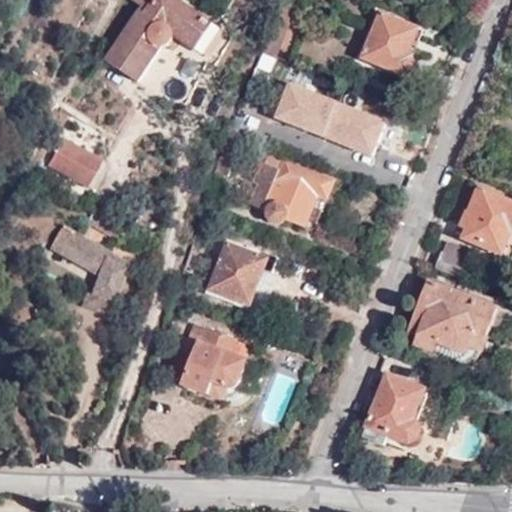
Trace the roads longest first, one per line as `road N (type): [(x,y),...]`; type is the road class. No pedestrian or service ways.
road 1 (residential): [(306,498),(506,0)]
road 2 (residential): [(306,498),(0,486)]
road 3 (residential): [(500,511),(306,498)]
